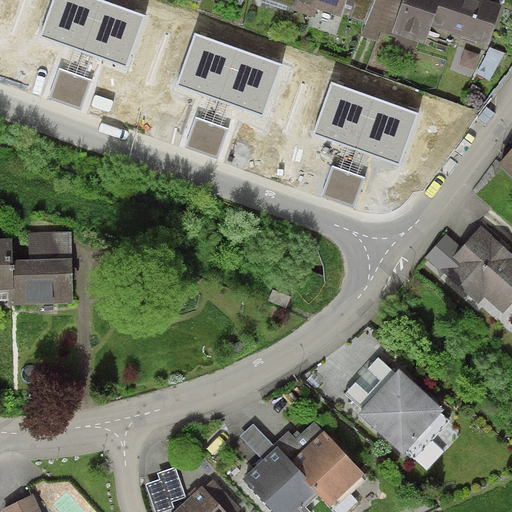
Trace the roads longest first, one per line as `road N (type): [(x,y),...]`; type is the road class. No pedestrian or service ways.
road 1 (residential): [(0,103),(333,222),(385,253)]
road 2 (residential): [(118,419),(208,392),(299,344),(354,301),(385,253)]
road 3 (residential): [(385,253),(511,97)]
